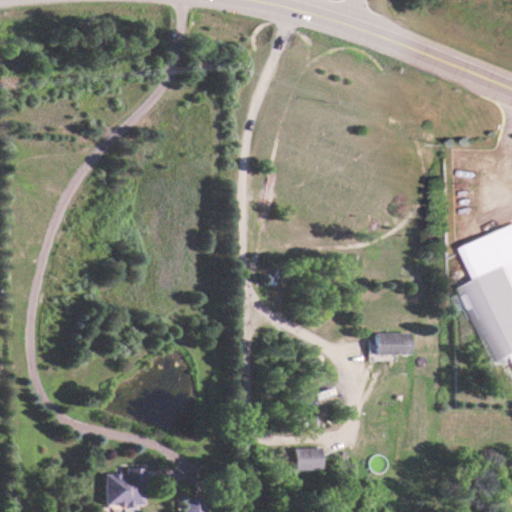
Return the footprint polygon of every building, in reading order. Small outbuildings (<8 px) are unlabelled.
[(511,225),(467,244),(481,279),(467,285),(499,363),(511,357),(511,225)] [(406,353),(406,332),(371,332),(371,354),(406,353)] [(318,469),(317,447),(290,447),(290,469),(318,469)] [(99,472),(99,503),(139,503),(138,483),(130,483),(130,467),(121,467),(121,472),(99,472)] [(198,500),(188,500),(188,505),(183,505),(183,511),(180,511),(179,511),(203,511),(204,511),(199,511),(198,500)]
